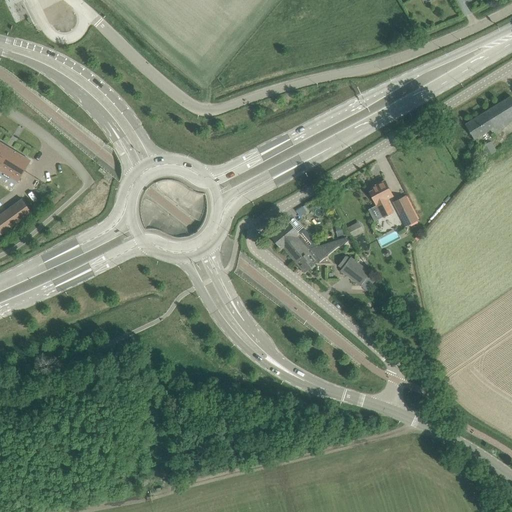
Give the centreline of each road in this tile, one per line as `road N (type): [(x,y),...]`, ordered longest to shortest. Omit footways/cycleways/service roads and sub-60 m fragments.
road 1 (unclassified): [(511,67),(256,225),(259,251),(392,363),(396,380),(386,409)]
road 2 (unclassified): [(511,8),(386,62),(216,110),(198,108),(151,73),(73,0)]
road 3 (primary): [(511,32),(273,146)]
road 4 (primary): [(286,170),(511,40)]
road 5 (secondary): [(158,158),(129,113),(79,69),(0,37)]
road 6 (tertiary): [(183,258),(224,325),(279,366)]
road 7 (tertiary): [(511,480),(386,409)]
road 8 (secondary): [(0,50),(61,79),(113,128)]
